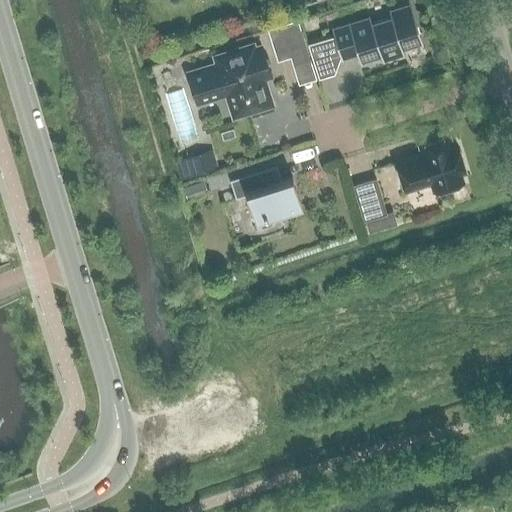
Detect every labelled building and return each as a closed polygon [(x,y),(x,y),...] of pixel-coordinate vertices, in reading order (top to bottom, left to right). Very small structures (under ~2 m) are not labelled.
[(423,44),(408,0),(409,6),(390,12),(390,10),(388,10),(391,19),(372,24),(369,16),(368,16),(369,19),(349,24),(349,22),(348,23),(348,25),(333,30),(332,28),(331,28),(341,61),(343,61),(342,59),(357,54),(360,63),(362,63),(361,61),(372,58),(372,57),(380,55),(383,63),(384,63),(383,60),(402,54),(403,57),(404,56),(402,48),(421,42),(421,44),(423,44)] [(284,35),(294,66),(309,61),(300,30),(284,35)] [(271,105),(259,67),(267,65),(261,47),(254,49),(253,45),(215,57),(217,64),(187,74),(194,96),(217,89),(219,96),(226,94),(234,117),(271,105)] [(433,191),(463,182),(461,174),(465,173),(456,143),(451,145),(449,137),(419,146),(422,156),(416,158),(416,156),(396,162),(406,191),(431,184),(433,191)] [(184,155),(186,172),(221,169),(220,152),(184,155)] [(281,180),(276,165),(230,180),(235,199),(246,195),(256,226),(257,226),(255,219),(263,216),(264,219),(267,218),(267,215),(288,209),(290,215),(302,211),(302,212),(303,211),(292,176),(291,177),(281,180)] [(204,180),(183,187),(188,201),(208,194),(204,180)] [(364,221),(386,214),(376,180),(353,186),(364,221)]
